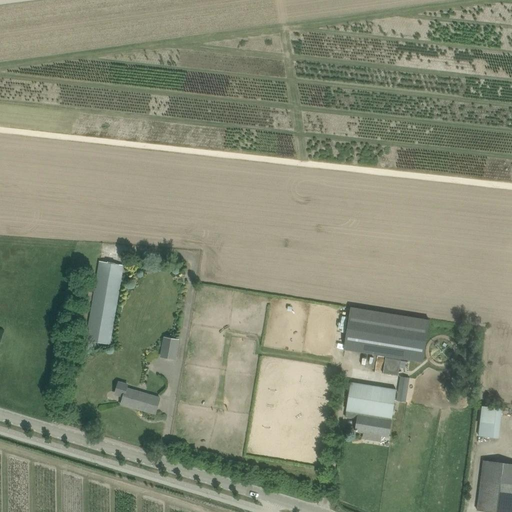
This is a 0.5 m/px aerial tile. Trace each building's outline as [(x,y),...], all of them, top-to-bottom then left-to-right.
[(110,345),(124,265),(99,261),(85,340),(110,345)] [(164,337),(160,357),(176,360),(179,340),(164,337)] [(399,376),(401,360),(386,357),(383,373),(399,376)] [(403,376),(399,401),(406,402),(410,378),(403,376)] [(457,377),(455,377),(452,376),(448,401),(453,402),(455,391),(457,377)] [(356,431),(389,436),(396,390),(351,382),(345,417),(358,419),(356,431)] [(126,388),(127,387),(127,385),(122,383),(118,386),(116,390),(119,395),(124,397),(122,404),(156,414),(160,398),(147,394),(126,388)] [(486,404),(482,434),(503,437),(507,407),(486,404)] [(494,511),(511,511),(511,464),(483,461),(477,510),(494,511)]
